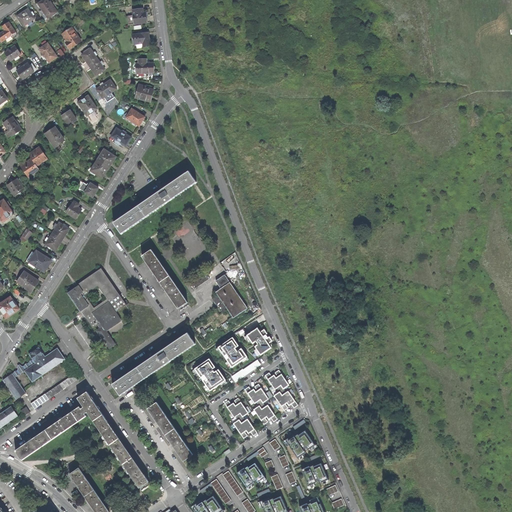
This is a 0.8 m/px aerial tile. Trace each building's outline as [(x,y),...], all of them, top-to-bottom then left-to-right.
[(46,19),(57,12),(51,2),(49,2),(48,0),(41,0),(37,3),(42,10),(40,11),(46,19)] [(31,12),(28,8),(22,12),(17,16),(24,26),(27,23),(29,25),(33,22),(32,20),(35,18),(33,15),(35,14),(33,11),(31,12)] [(143,8),(133,10),(133,14),(128,15),(129,24),(147,22),(146,17),(145,12),(143,12),(143,8)] [(17,33),(9,21),(5,24),(2,25),(5,30),(0,33),(0,39),(1,41),(5,39),(7,42),(13,37),(12,36),(17,33)] [(73,46),(81,40),(72,27),(63,33),(67,41),(66,42),(70,48),(73,46)] [(149,32),(134,34),(135,43),(143,41),(143,46),(150,45),(149,38),(149,32)] [(40,48),(49,62),(53,60),(57,57),(48,43),(40,48)] [(15,45),(5,52),(7,57),(10,61),(14,58),(15,60),(24,55),(22,52),(20,53),(15,45)] [(85,59),(89,64),(98,58),(91,49),(82,54),(85,59)] [(96,75),(105,69),(98,58),(89,64),(93,70),(96,75)] [(137,63),(137,73),(154,72),(154,67),(154,62),(147,62),(147,59),(139,59),(139,63),(137,63)] [(20,68),(17,70),(20,75),(23,79),(36,71),(33,66),(34,65),(32,63),(30,65),(28,62),(24,65),(23,65),(20,67),(20,68)] [(103,98),(105,97),(108,102),(115,97),(112,92),(117,89),(111,79),(100,87),(97,89),(103,98)] [(151,87),(145,85),(145,86),(139,85),(137,94),(140,95),(139,98),(151,101),(152,96),(154,90),(151,89),(151,87)] [(78,103),(87,116),(97,109),(89,96),(83,100),(78,103)] [(145,117),(133,109),(127,117),(139,126),(142,121),(145,117)] [(63,116),(69,125),(77,119),(71,110),(66,113),(63,116)] [(12,116),(3,123),(8,130),(5,132),(8,137),(11,135),(12,136),(21,130),(19,125),(17,122),(16,121),(15,120),(12,116)] [(46,134),(55,147),(64,140),(56,127),(50,131),(46,134)] [(122,131),(117,128),(111,136),(116,140),(114,143),(119,146),(121,143),(126,146),(128,143),(129,141),(128,141),(131,137),(127,134),(122,131)] [(29,155),(32,159),(37,166),(47,159),(39,147),(34,151),(29,155)] [(116,157),(105,149),(98,160),(109,167),(113,161),(116,157)] [(20,164),(29,177),(39,170),(37,166),(32,159),(27,162),(26,160),(22,162),(20,164)] [(106,172),(109,167),(98,160),(93,167),(90,165),(87,171),(94,175),(95,173),(102,178),(106,172)] [(121,233),(197,182),(190,173),(166,189),(164,187),(161,190),(158,192),(160,194),(120,220),(119,219),(114,222),(121,233)] [(7,185),(15,196),(24,189),(17,178),(12,182),(7,185)] [(93,184),(91,183),(89,186),(83,182),(79,188),(93,197),(96,193),(99,188),(95,186),(95,185),(93,184)] [(0,214),(2,218),(12,211),(4,199),(0,201),(0,214)] [(79,204),(75,201),(73,203),(72,203),(66,212),(76,218),(79,214),(82,209),(77,207),(79,204)] [(70,228),(60,222),(58,225),(56,223),(53,227),(56,228),(53,233),(63,239),(66,234),(70,228)] [(28,239),(30,235),(25,231),(22,235),(28,239)] [(58,246),(63,239),(53,233),(50,238),(47,236),(45,239),(47,241),(46,243),(56,250),(58,246)] [(151,269),(159,282),(169,275),(151,249),(142,256),(151,269)] [(49,266),(52,260),(37,250),(35,253),(33,251),(26,262),(36,269),(37,266),(45,272),(49,266)] [(98,324),(101,327),(97,330),(98,331),(98,330),(110,347),(115,343),(105,329),(120,319),(121,320),(122,320),(116,312),(127,304),(120,294),(119,294),(107,276),(102,268),(79,284),(78,283),(77,284),(78,285),(77,285),(75,286),(68,290),(69,292),(69,293),(80,310),(82,309),(85,313),(87,316),(86,317),(93,327),(98,324)] [(39,281),(25,271),(21,276),(17,279),(16,281),(26,287),(26,288),(31,292),(35,287),(39,281)] [(189,284),(193,289),(210,277),(206,272),(189,284)] [(216,280),(221,287),(229,281),(224,274),(216,280)] [(178,308),(187,302),(169,275),(159,282),(169,296),(178,308)] [(234,280),(239,288),(244,284),(239,276),(234,280)] [(221,287),(216,291),(217,294),(212,298),(222,312),(227,308),(232,316),(227,319),(228,321),(248,308),(230,281),(229,281),(221,287)] [(252,288),(246,291),(248,297),(254,294),(252,288)] [(11,296),(8,297),(9,298),(2,303),(0,304),(0,307),(2,312),(6,317),(19,309),(16,304),(11,296)] [(262,332),(260,328),(249,335),(255,343),(258,341),(259,343),(261,346),(258,347),(263,355),(273,348),(270,344),(274,341),(271,336),(268,338),(266,336),(268,334),(266,330),(262,332)] [(189,334),(164,351),(170,360),(195,343),(189,334)] [(235,338),(221,348),(235,368),(250,357),(244,349),(241,352),(239,349),(238,348),(241,346),(235,338)] [(29,354),(33,360),(36,364),(25,371),(32,382),(65,359),(58,348),(45,357),(39,347),(29,354)] [(160,354),(138,369),(145,378),(170,360),(164,351),(160,354)] [(216,367),(210,359),(196,369),(202,377),(204,376),(207,381),(204,383),(210,391),(227,380),(221,371),(218,373),(216,370),(214,368),(216,367)] [(15,377),(25,371),(36,364),(33,360),(21,369),(18,371),(13,374),(13,373),(3,380),(16,399),(26,393),(15,377)] [(236,383),(262,365),(258,360),(244,370),(244,369),(232,377),(236,383)] [(120,395),(145,378),(138,369),(118,382),(117,381),(112,384),(120,395)] [(268,374),(266,376),(276,390),(278,388),(282,386),(284,390),(290,386),(279,371),(276,373),(278,377),(277,378),(275,376),(273,377),(270,373),(268,374)] [(249,389),(246,391),(255,404),(258,403),(261,401),(263,404),(266,402),(270,399),(260,383),(255,386),(254,387),(254,389),(252,390),(251,388),(249,389)] [(280,393),(275,396),(285,411),(287,410),(289,409),(286,404),(288,403),(290,406),(291,405),(292,404),(295,408),(299,406),(289,392),(287,393),(284,390),(282,386),(278,388),(280,393)] [(59,421),(46,430),(52,440),(86,417),(85,415),(87,413),(139,488),(148,481),(145,476),(143,477),(124,449),(105,421),(107,420),(95,403),(87,392),(77,398),(83,407),(81,409),(80,407),(62,419),(61,417),(59,418),(58,419),(59,421)] [(227,403),(226,404),(236,418),(238,417),(242,414),(245,418),(250,414),(239,398),(236,401),(238,405),(237,406),(236,407),(234,403),(231,405),(229,402),(227,403)] [(269,405),(266,402),(263,404),(261,401),(258,403),(260,406),(255,409),(264,424),(268,422),(272,419),(274,422),(276,421),(279,419),(270,404),(269,405)] [(158,424),(165,435),(175,428),(157,402),(147,409),(158,424)] [(8,422),(17,416),(11,406),(0,413),(0,427),(0,428),(8,422)] [(247,421),(245,418),(242,414),(238,417),(240,420),(234,423),(244,438),(246,437),(248,435),(246,432),(248,431),(250,434),(251,434),(252,433),(254,436),(258,433),(248,420),(247,421)] [(294,427),(296,430),(307,423),(305,420),(294,427)] [(183,461),(193,455),(175,428),(165,435),(173,447),(183,461)] [(15,451),(22,460),(52,440),(46,430),(29,442),(28,440),(26,441),(25,442),(26,443),(15,451)] [(307,433),(302,436),(312,450),(318,446),(307,433)] [(292,439),(288,442),(300,457),(307,452),(295,437),(292,439)] [(257,465),(252,469),(259,480),(264,476),(257,465)] [(323,466),(317,468),(324,483),(329,480),(323,466)] [(76,485),(84,496),(94,489),(79,467),(69,474),(76,485)] [(308,469),(304,470),(311,486),(319,483),(311,467),(308,469)] [(245,470),(240,474),(249,487),(254,483),(247,472),(245,470)] [(95,511),(108,511),(109,511),(94,489),(84,496),(92,507),(95,511)] [(215,496),(209,501),(216,511),(221,511),(224,510),(215,496)] [(289,511),(283,497),(277,500),(282,511),(289,511)] [(325,511),(320,498),(313,501),(316,511),(325,511)] [(269,499),(262,502),(265,511),(273,511),(270,503),(269,499)] [(201,501),(193,507),(196,511),(208,511),(203,504),(201,501)]
